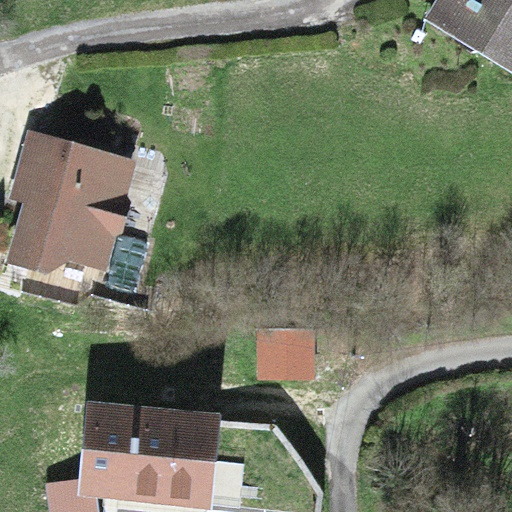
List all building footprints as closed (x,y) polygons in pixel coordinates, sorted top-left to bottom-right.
[(511,0),(439,0),(422,29),(471,59),(484,39),(511,55),(511,0)] [(151,176),(54,147),(37,208),(51,211),(35,271),(67,279),(79,272),(81,265),(122,276),(132,244),(140,242),(146,214),(143,206),(151,176)] [(333,335),(284,331),(281,381),(330,385),(333,335)] [(90,495),(94,495),(212,509),(222,425),(97,411),(90,492),(90,495)] [(96,511),(94,495),(90,495),(90,492),(57,487),(60,511),(96,511)]
